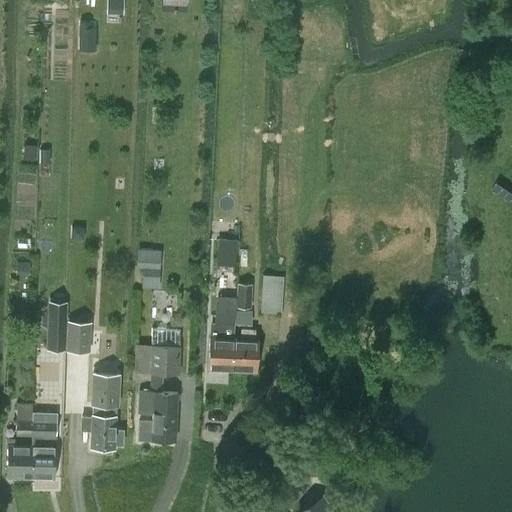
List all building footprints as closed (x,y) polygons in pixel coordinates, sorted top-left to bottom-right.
[(23,150),(22,158),(32,159),(33,151),(34,145),(24,144),(24,150),(23,150)] [(218,237),(217,264),(234,265),(236,238),(218,237)] [(137,248),(136,267),(142,267),(141,285),(159,286),(160,268),(161,249),(137,248)] [(16,274),(28,274),(28,261),(15,261),(16,274)] [(260,312),(267,312),(282,313),(284,275),(263,274),(262,274),(260,312)] [(236,296),(235,296),(234,306),(250,307),(251,283),(245,283),(236,282),(236,296)] [(205,369),(231,370),(232,338),(233,323),(234,310),(234,306),(235,296),(218,295),(214,301),(213,322),(211,322),(210,337),(207,337),(205,369)] [(234,310),(233,323),(249,324),(250,311),(234,310)] [(47,319),(46,348),(64,349),(65,319),(47,319)] [(232,338),(231,370),(255,371),(257,339),(253,339),(253,330),(239,329),(239,338),(232,338)] [(150,412),(150,419),(138,419),(138,425),(137,438),(151,438),(151,439),(174,440),(175,393),(160,392),(161,372),(176,373),(177,373),(179,345),(135,343),(134,356),(134,372),(152,372),(151,391),(137,390),(136,412),(150,412)] [(89,415),(79,415),(79,417),(79,429),(88,429),(88,448),(96,448),(96,452),(110,452),(110,448),(114,448),(114,445),(121,445),(123,445),(123,428),(114,428),(114,416),(115,416),(116,405),(119,405),(120,372),(90,372),(90,389),(89,415)] [(16,401),(15,435),(30,435),(31,411),(31,402),(16,401)] [(30,435),(30,445),(38,445),(39,440),(50,440),(49,446),(54,446),(55,412),(31,411),(30,435)] [(5,477),(29,478),(30,445),(21,445),(21,439),(7,439),(6,444),(5,477)] [(30,445),(29,478),(53,478),(54,446),(49,446),(49,440),(39,440),(38,445),(30,445)] [(333,511),(321,493),(292,511),(333,511)]
